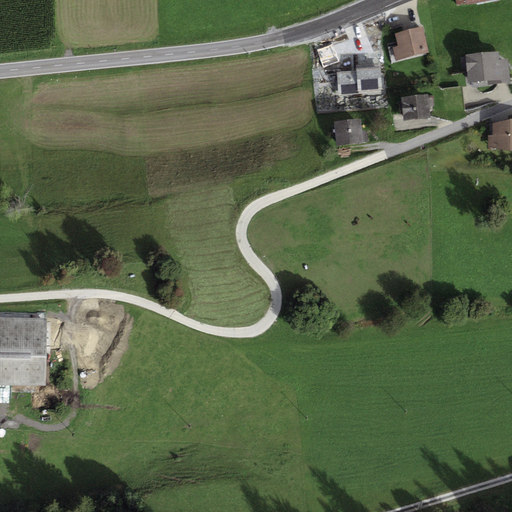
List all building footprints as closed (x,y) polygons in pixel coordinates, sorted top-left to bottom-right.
[(422,33),(398,39),(402,61),(427,56),(422,33)] [(499,58),(467,62),(470,86),(502,83),(499,58)] [(429,101),(402,104),(404,125),(431,123),(429,101)] [(363,124),(333,128),(336,151),(371,147),(370,137),(365,138),(363,124)] [(511,128),(494,129),(495,154),(511,154),(511,128)] [(47,323),(0,322),(0,387),(46,389),(47,323)]
